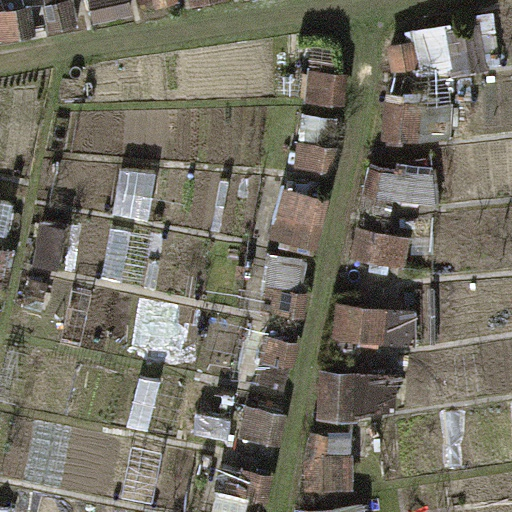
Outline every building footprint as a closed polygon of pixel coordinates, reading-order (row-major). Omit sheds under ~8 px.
[(27,0),(0,0),(0,24),(3,38),(34,31),(27,0)] [(75,0),(47,0),(53,23),(79,17),(75,0)] [(131,0),(95,0),(98,13),(132,5),(131,0)] [(500,13),(415,24),(417,37),(394,40),(397,69),(482,57),(478,30),(502,27),(500,13)] [(127,61),(98,65),(101,86),(130,81),(127,61)] [(351,66),(315,63),(313,93),(349,95),(351,66)] [(459,99),(391,97),(390,130),(458,132),(459,99)] [(340,116),(310,111),(301,157),(331,163),(340,116)] [(159,166),(126,160),(116,212),(149,218),(159,166)] [(440,168),(382,160),(383,189),(442,197),(440,168)] [(331,188),(285,180),(275,231),(321,240),(331,188)] [(503,262),(500,211),(453,213),(456,265),(503,262)] [(69,220),(48,216),(43,247),(63,251),(69,220)] [(413,229),(369,221),(364,250),(407,258),(413,229)] [(131,229),(114,226),(104,275),(121,278),(131,229)] [(310,259),(274,252),(265,301),(301,308),(310,259)] [(52,281),(33,277),(23,328),(43,332),(52,281)] [(427,304),(347,293),(342,331),(422,341),(427,304)] [(297,334),(260,327),(251,376),(287,383),(297,334)] [(406,371),(333,362),(328,400),(401,409),(406,371)] [(39,369),(26,366),(22,387),(35,390),(39,369)] [(288,406),(249,399),(243,430),(282,438),(288,406)] [(233,412),(207,407),(203,427),(229,432),(233,412)] [(358,429),(318,428),(317,484),(356,485),(358,429)] [(89,440),(60,434),(51,484),(80,489),(89,440)] [(277,467),(221,456),(214,490),(271,501),(277,467)] [(511,511),(511,482),(502,484),(505,511),(511,511)] [(369,511),(369,498),(303,499),(303,511),(369,511)]
